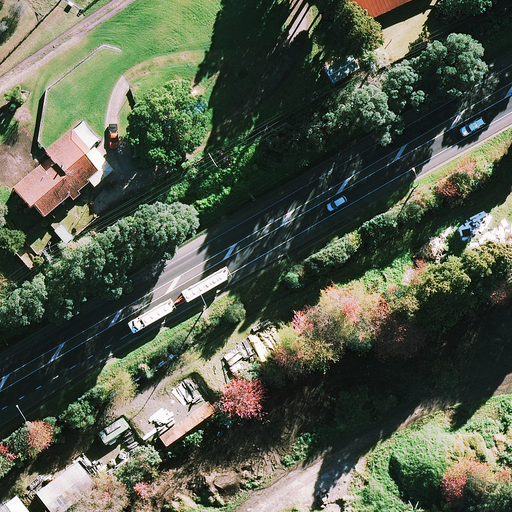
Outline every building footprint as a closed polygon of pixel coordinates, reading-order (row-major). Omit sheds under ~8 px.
[(338,0),(348,21),(394,0),(338,0)] [(466,0),(442,0),(434,13),(449,24),(466,0)] [(14,197),(32,219),(36,215),(44,225),(70,203),(73,206),(81,200),(78,197),(90,186),(95,191),(114,175),(94,151),(101,146),(85,126),(44,159),(51,167),(14,197)] [(130,425),(123,415),(97,433),(103,443),(130,425)] [(76,459),(40,489),(54,506),(90,476),(76,459)] [(0,511),(11,511),(2,500),(0,502),(0,511)]
